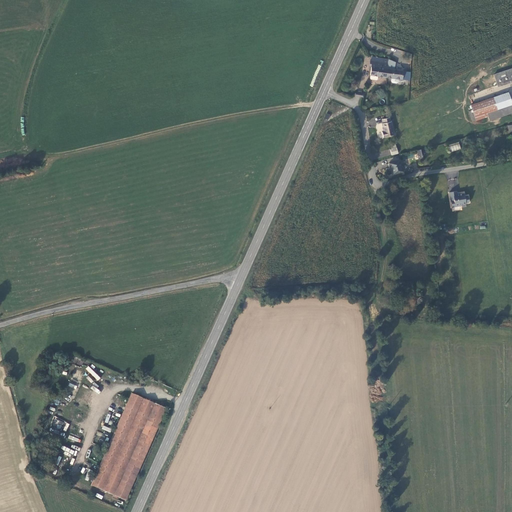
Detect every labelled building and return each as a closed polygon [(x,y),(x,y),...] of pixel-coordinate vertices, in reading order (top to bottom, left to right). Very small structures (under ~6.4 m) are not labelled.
[(372,67),(370,76),(386,78),(387,69),(372,67)] [(399,80),(402,80),(403,71),(394,70),(387,69),(386,78),(392,79),(392,81),(393,83),(397,83),(399,82),(399,80)] [(511,70),(494,77),(497,85),(511,79),(511,70)] [(511,106),(507,93),(482,101),(487,117),(489,120),(511,112),(511,106)] [(487,117),(482,101),(470,105),(471,110),(468,111),(472,122),(487,117)] [(394,135),(390,118),(382,120),(382,123),(381,124),(383,132),(381,132),(383,138),(394,135)] [(451,152),(461,149),(459,142),(449,145),(451,152)] [(391,156),(398,154),(396,147),(390,149),(391,156)] [(392,174),(402,171),(399,160),(389,163),(392,174)] [(456,191),(449,192),(451,207),(461,205),(461,203),(465,203),(469,202),(468,195),(464,196),(464,193),(457,194),(456,191)] [(88,366),(85,370),(98,380),(102,375),(88,366)] [(97,388),(99,386),(94,382),(90,388),(99,394),(101,391),(97,388)] [(93,487),(127,501),(167,410),(132,394),(93,487)] [(66,432),(69,423),(54,417),(49,429),(58,432),(59,429),(66,432)]
